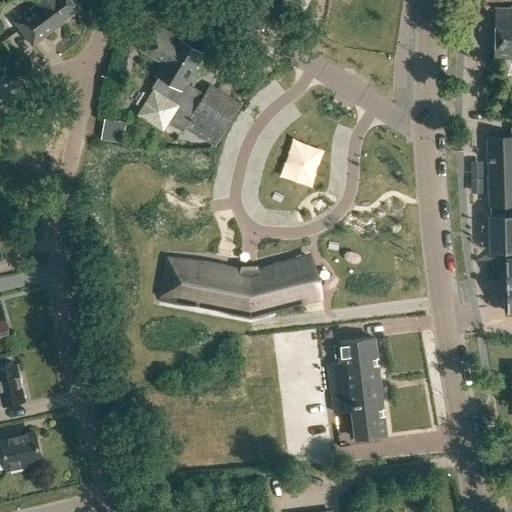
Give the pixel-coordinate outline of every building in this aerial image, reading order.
[(32,0),(36,5),(14,21),(32,45),(55,28),(54,26),(77,9),(70,0),(32,0)] [(286,0),(303,9),(307,0),(286,0)] [(511,6),(509,6),(509,8),(495,8),(495,58),(511,58),(511,6)] [(343,42),(400,52),(404,34),(347,24),(343,42)] [(160,77),(136,115),(163,131),(170,119),(214,146),(240,105),(230,99),(209,86),(205,93),(200,101),(189,95),(193,88),(186,83),(196,67),(195,66),(203,54),(178,39),(175,43),(165,37),(155,30),(142,51),(162,63),(156,75),(160,77)] [(127,62),(118,59),(116,69),(125,71),(127,62)] [(335,98),(343,85),(322,72),(314,86),(335,98)] [(505,252),(506,312),(511,312),(511,126),(510,127),(510,136),(488,136),(490,205),(491,252),(505,252)] [(277,164),(282,186),(343,173),(338,150),(277,164)] [(148,186),(125,187),(127,241),(150,240),(148,186)] [(162,284),(159,301),(178,304),(178,299),(222,308),(221,312),(250,317),(269,313),(268,308),(302,299),(293,263),(249,274),(248,274),(247,274),(185,263),(180,287),(162,284)] [(342,363),(329,365),(335,413),(352,410),(356,439),(385,435),(373,337),(339,342),(342,363)] [(0,405),(24,399),(16,364),(0,367),(0,405)] [(40,459),(34,432),(0,440),(0,438),(0,453),(2,452),(6,470),(25,466),(24,463),(40,459)] [(330,441),(331,455),(344,454),(342,440),(330,441)] [(316,491),(301,493),(303,511),(318,510),(316,491)]
